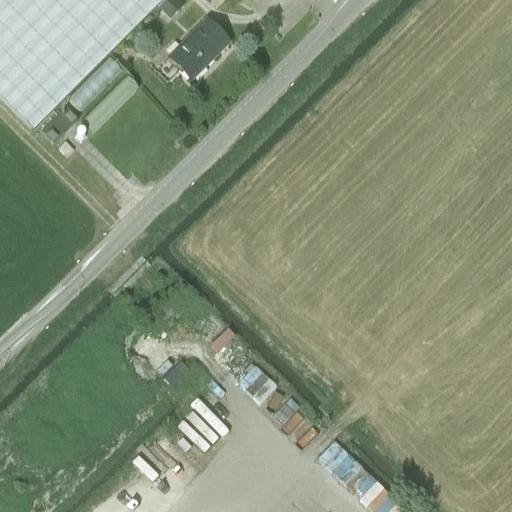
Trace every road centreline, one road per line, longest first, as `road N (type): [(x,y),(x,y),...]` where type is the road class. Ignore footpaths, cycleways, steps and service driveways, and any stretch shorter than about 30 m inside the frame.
road 1 (unclassified): [(0,356),(356,0)]
road 2 (unknown): [(179,511),(233,462),(268,457),(323,477),(377,511)]
road 3 (track): [(121,234),(0,112)]
